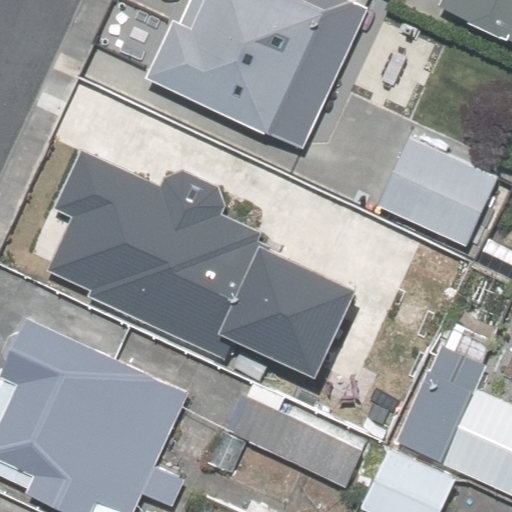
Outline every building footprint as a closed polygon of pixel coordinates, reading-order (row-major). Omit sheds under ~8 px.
[(352,33),(283,0),(180,0),(141,82),(293,156),(352,33)] [(504,51),(511,37),(511,0),(426,0),(423,6),(504,51)] [(499,178),(405,134),(370,210),(463,254),(499,178)] [(60,268),(204,338),(211,324),(249,343),(281,279),(242,260),(269,206),(125,136),(60,268)] [(348,221),(317,285),(381,316),(356,369),(391,386),(447,269),(348,221)] [(346,309),(287,279),(245,361),(274,376),(284,356),(314,372),(346,309)] [(126,511),(177,392),(8,320),(0,338),(0,495),(39,511),(126,511)] [(511,499),(511,403),(423,361),(350,511),(353,511),(435,511),(454,472),(511,499)] [(367,432),(250,376),(224,430),(341,486),(367,432)]
